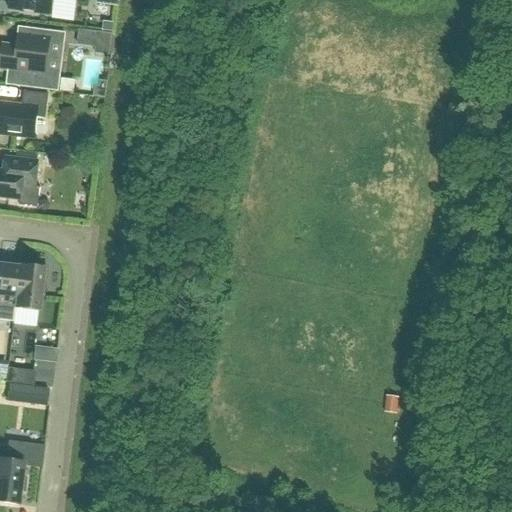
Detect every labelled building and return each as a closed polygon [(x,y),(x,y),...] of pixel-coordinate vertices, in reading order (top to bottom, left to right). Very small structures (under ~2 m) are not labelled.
[(9,0),(8,10),(22,12),(25,16),(33,17),(37,14),(52,16),(54,0),(9,0)] [(18,49),(4,47),(1,70),(9,71),(7,86),(54,92),(56,77),(45,75),(49,44),(57,45),(59,34),(19,29),(18,38),(19,38),(18,49)] [(95,54),(109,56),(112,36),(79,32),(78,46),(96,48),(95,54)] [(62,80),(60,93),(74,95),(76,82),(62,80)] [(95,87),(94,97),(104,98),(105,98),(107,84),(106,83),(98,83),(98,87),(95,87)] [(0,136),(35,140),(37,119),(46,120),(48,96),(23,93),(22,106),(0,103),(0,136)] [(0,173),(0,197),(17,200),(21,200),(20,207),(38,209),(41,189),(35,188),(35,186),(38,164),(14,161),(12,175),(0,173)] [(19,269),(18,268),(0,266),(0,316),(1,308),(13,309),(14,309),(19,269)] [(43,290),(46,268),(29,266),(29,268),(19,267),(18,268),(19,269),(14,309),(13,309),(13,310),(38,313),(41,290),(43,290)] [(34,374),(7,370),(6,383),(32,386),(34,374)] [(50,390),(30,388),(28,405),(48,407),(50,390)] [(388,398),(386,411),(396,413),(398,399),(388,398)] [(0,449),(0,504),(17,506),(19,493),(24,494),(26,479),(21,478),(22,465),(41,468),(43,449),(7,444),(7,451),(0,449)]
